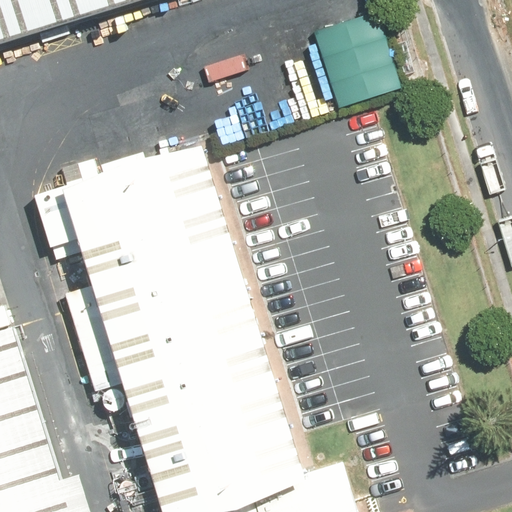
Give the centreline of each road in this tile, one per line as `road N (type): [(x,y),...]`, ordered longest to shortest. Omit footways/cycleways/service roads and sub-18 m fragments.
road 1 (unknown): [(328,0),(31,119),(11,157),(118,511)]
road 2 (unclassified): [(511,161),(462,0)]
